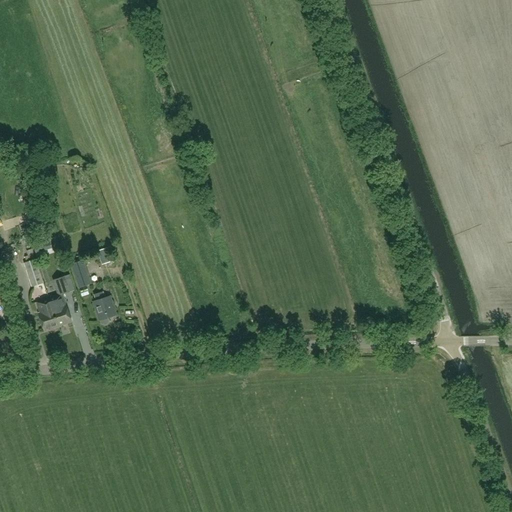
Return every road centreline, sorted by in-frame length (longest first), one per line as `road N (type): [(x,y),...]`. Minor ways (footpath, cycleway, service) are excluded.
road 1 (unclassified): [(0,377),(242,348),(451,341)]
road 2 (unclassified): [(451,341),(330,0)]
road 3 (unclassified): [(511,499),(451,341)]
